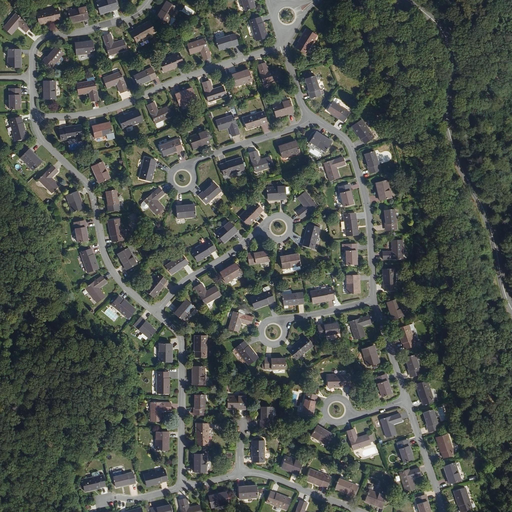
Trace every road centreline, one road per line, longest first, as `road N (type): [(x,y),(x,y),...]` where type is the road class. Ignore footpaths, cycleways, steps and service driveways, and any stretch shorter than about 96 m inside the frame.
road 1 (unclassified): [(511,287),(448,111),(443,38),(415,0)]
road 2 (residential): [(30,115),(104,109),(284,45)]
road 3 (residential): [(152,310),(106,265),(86,186),(42,141),(30,115)]
road 4 (residential): [(308,118),(350,151),(365,203),(370,302)]
road 5 (residential): [(182,487),(179,339),(152,310)]
road 6 (residential): [(30,76),(30,46),(39,37),(87,30),(136,13),(148,0)]
road 7 (residential): [(152,310),(267,221)]
road 8 (residential): [(308,118),(183,165)]
road 9 (residential): [(361,511),(239,473)]
